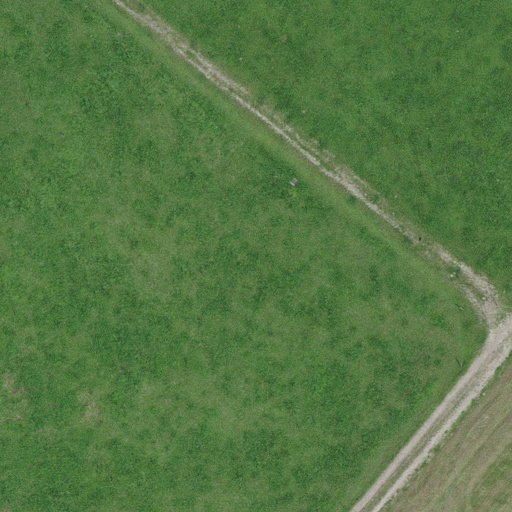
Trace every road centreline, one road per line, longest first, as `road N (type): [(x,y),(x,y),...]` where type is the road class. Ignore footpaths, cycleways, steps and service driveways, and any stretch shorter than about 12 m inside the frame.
road 1 (track): [(122,0),(511,323)]
road 2 (track): [(368,511),(511,342)]
